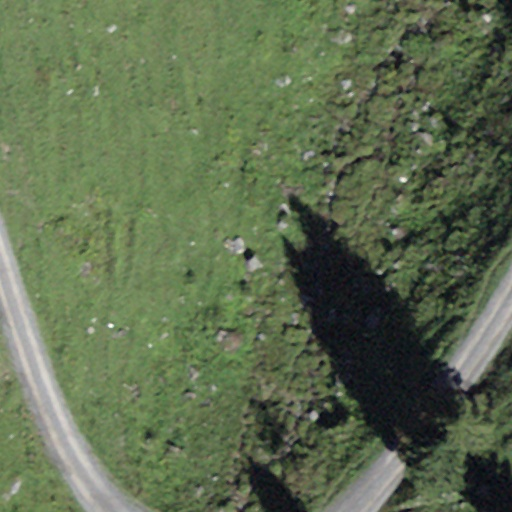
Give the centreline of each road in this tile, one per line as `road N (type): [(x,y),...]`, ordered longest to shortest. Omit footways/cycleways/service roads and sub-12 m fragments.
road 1 (track): [(100,511),(75,476),(0,275)]
road 2 (track): [(511,320),(365,511)]
